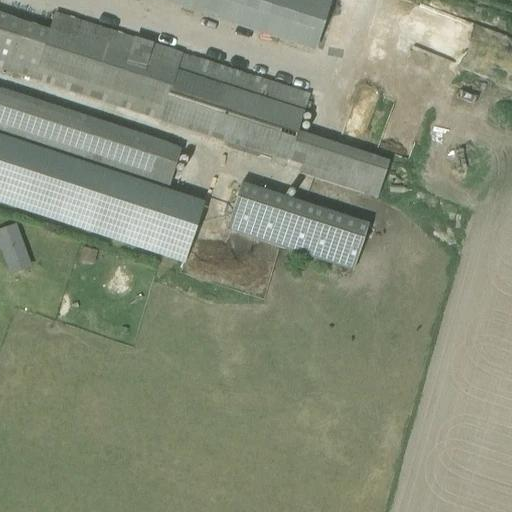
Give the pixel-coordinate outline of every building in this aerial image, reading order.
[(340,0),(144,0),(321,57),(324,48),(340,1),(340,0)] [(0,17),(0,69),(286,161),(302,166),(298,176),(375,201),(387,163),(295,133),(307,95),(266,82),(265,83),(73,22),(54,15),(48,33),(0,17)] [(208,198),(0,126),(0,202),(185,266),(208,198)] [(240,185),(225,233),(353,274),(367,226),(240,185)] [(0,254),(7,275),(31,267),(16,223),(0,228),(0,254)] [(82,249),(78,261),(92,265),(96,253),(82,249)]
